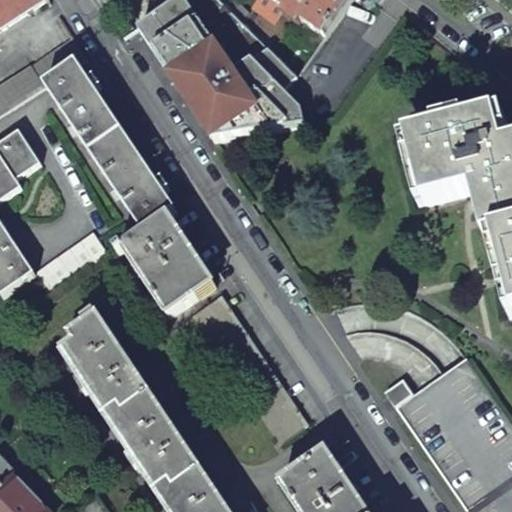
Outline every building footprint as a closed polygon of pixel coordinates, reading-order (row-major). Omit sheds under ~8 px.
[(0,0),(0,32),(49,2),(47,0),(0,0)] [(225,8),(216,0),(185,0),(139,32),(197,124),(211,146),(294,131),(271,109),(285,95),(298,82),(298,80),(242,25),(225,8)] [(233,0),(225,8),(242,25),(248,15),(233,0)] [(269,0),(285,11),(282,15),(298,26),(301,22),(326,40),(354,0),(269,0)] [(74,40),(0,87),(0,119),(47,90),(80,68),(89,63),(74,40)] [(80,68),(47,90),(146,237),(169,221),(178,215),(102,101),(80,68)] [(271,109),(294,131),(307,128),(304,114),(285,95),(271,109)] [(476,197),(486,241),(496,239),(511,299),(511,150),(507,152),(498,119),(409,142),(427,208),(476,197)] [(0,295),(3,299),(36,278),(35,276),(0,223),(0,206),(23,192),(17,184),(42,168),(21,135),(0,148),(0,295)] [(146,237),(119,254),(121,258),(124,255),(170,321),(210,294),(216,290),(169,221),(146,237)] [(94,236),(35,276),(36,278),(51,300),(110,260),(94,236)] [(223,299),(194,318),(278,446),(308,427),(223,299)] [(78,347),(64,356),(82,382),(78,385),(87,398),(90,395),(132,457),(128,460),(137,474),(141,471),(168,511),(227,511),(175,432),(101,322),(73,339),(78,347)] [(511,511),(511,427),(467,362),(414,398),(398,410),(467,511),(511,511)] [(387,395),(398,410),(414,398),(404,383),(387,395)] [(328,457),(282,488),(298,511),(365,511),(335,466),(328,457)] [(0,493),(14,481),(17,478),(0,460),(0,493)] [(43,511),(14,481),(0,493),(0,511),(43,511)]
